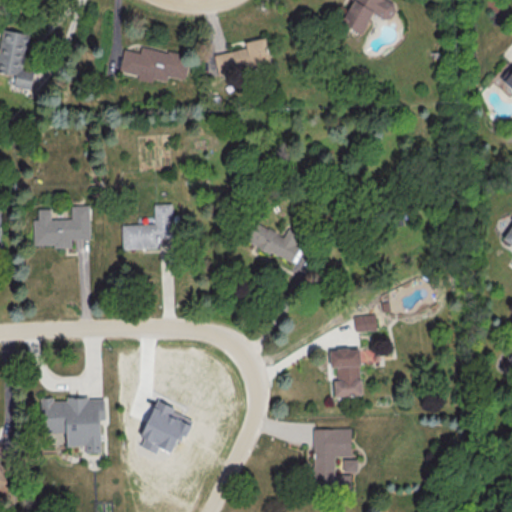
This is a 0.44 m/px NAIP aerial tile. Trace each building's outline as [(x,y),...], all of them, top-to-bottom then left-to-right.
[(362,33),(372,12),(389,20),(397,4),(388,0),(352,0),(341,22),(362,33)] [(30,88),(33,71),(22,69),(28,33),(1,29),(0,37),(0,71),(15,74),(13,86),(30,88)] [(244,41),(246,48),(213,54),(217,74),(258,66),(257,62),(269,60),(265,37),(244,41)] [(119,71),(138,74),(137,79),(151,82),(152,78),(166,81),(167,76),(183,79),(188,55),(141,45),(140,52),(123,49),(119,71)] [(499,81),(511,91),(511,70),(511,72),(508,70),(499,81)] [(153,204),(153,223),(121,224),(122,249),(157,247),(157,238),(172,237),(171,203),(153,204)] [(33,244),(54,244),(54,247),(71,247),(70,239),(90,239),(89,205),(70,206),(70,218),(50,219),(50,209),(37,209),(37,219),(32,219),(33,244)] [(246,242),(293,262),(304,236),(286,229),(284,235),(254,223),(246,242)] [(511,223),(502,239),(511,245),(511,223)] [(376,329),(374,313),(353,316),(355,332),(376,329)] [(335,396),(361,395),(358,348),(329,349),(329,367),(334,367),(335,396)] [(101,452),(99,419),(104,419),(103,397),(52,399),(52,397),(40,398),(41,433),(65,432),(66,446),(84,445),(85,453),(101,452)] [(193,417),(155,402),(141,436),(143,437),(140,446),(156,452),(158,447),(171,452),(177,438),(183,441),(193,417)] [(313,428),(313,488),(350,488),(350,474),(334,474),(334,456),(351,456),(351,428),(313,428)] [(342,459),(342,471),(356,471),(357,459),(342,459)] [(0,490),(12,484),(0,461),(0,490)]
